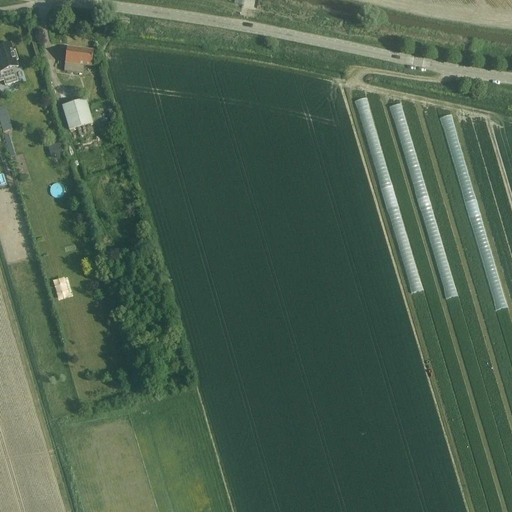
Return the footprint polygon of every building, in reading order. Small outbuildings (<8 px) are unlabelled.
[(0,82),(4,81),(6,86),(18,83),(14,69),(18,68),(16,62),(18,61),(15,52),(13,52),(11,45),(0,48),(0,82)] [(64,70),(64,72),(83,74),(83,72),(84,67),(91,68),(92,62),(94,52),(67,48),(66,58),(64,70)] [(85,100),(62,107),(70,132),(78,130),(88,127),(93,125),(85,100)] [(96,137),(81,142),(84,153),(100,149),(96,137)] [(67,139),(58,141),(61,152),(70,150),(67,139)]
